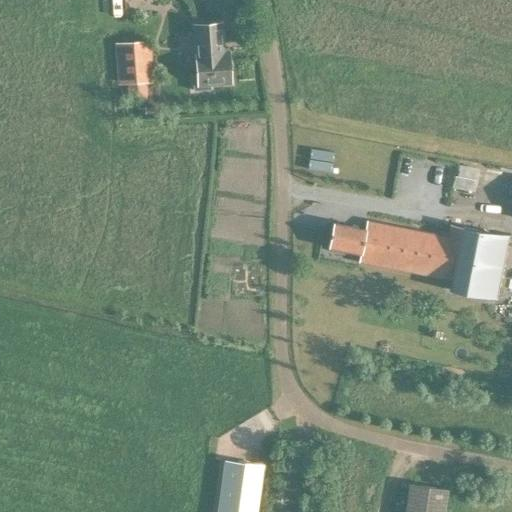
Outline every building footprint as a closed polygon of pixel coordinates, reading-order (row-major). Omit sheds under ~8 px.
[(220,23),(193,25),(196,75),(191,76),(193,91),(209,90),(209,85),(230,83),(227,51),(222,52),(220,23)] [(153,85),(152,76),(150,45),(123,47),(115,48),(119,87),(127,87),(128,99),(147,98),(146,85),(153,85)] [(364,230),(332,224),(327,247),(360,253),(358,262),(450,280),(448,290),(495,300),(507,236),(448,226),(445,238),(365,222),(364,230)] [(251,511),(258,466),(227,462),(219,511),(251,511)] [(442,511),(446,489),(408,484),(403,511),(442,511)]
